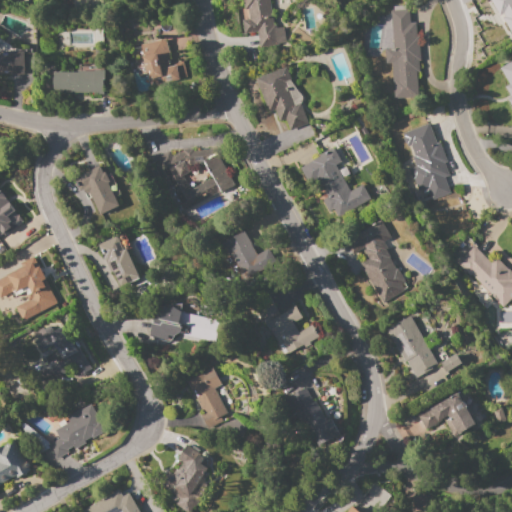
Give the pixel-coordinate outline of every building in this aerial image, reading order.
[(269,0),(274,28),(283,27),(286,43),(278,44),(278,45),(259,48),(257,32),(244,34),(242,20),(249,18),(248,9),(245,10),(243,0),(269,0)] [(511,0),(511,35),(502,17),(504,16),(503,14),(499,16),(489,0),(511,0)] [(391,10),(394,10),(393,7),(409,6),(410,22),(415,22),(416,34),(419,34),(420,61),(419,61),(419,73),(416,73),(418,97),(393,98),(391,63),(385,63),(385,49),(393,48),(391,10)] [(140,45),(166,39),(171,63),(183,60),(187,77),(149,86),(146,74),(138,75),(134,60),(139,59),(139,57),(142,56),(140,45)] [(0,52),(23,52),(23,74),(0,74),(0,52)] [(511,109),(506,99),(510,97),(504,87),(509,84),(499,68),(511,60),(511,109)] [(255,79),(287,67),(291,79),(285,81),(294,106),(300,104),(307,123),(289,130),(285,119),(279,122),(274,109),(267,112),(255,79)] [(53,72),(77,72),(77,71),(94,71),(94,70),(105,70),(105,79),(103,79),(103,94),(91,94),(91,92),(53,92),(53,72)] [(401,133),(429,123),(436,143),(439,142),(446,162),(443,163),(448,175),(443,177),(449,194),(432,200),(427,188),(418,191),(413,179),(411,180),(407,169),(415,166),(411,157),(414,156),(410,146),(406,147),(401,133)] [(299,169),(311,162),(311,161),(319,156),(319,155),(324,152),(325,153),(328,151),(327,150),(332,147),(333,149),(334,149),(342,161),(335,166),(350,191),(361,184),(370,198),(350,210),(349,207),(338,213),(335,209),(329,212),(322,200),(327,197),(317,180),(315,182),(312,177),(306,181),(299,169)] [(216,153),(233,184),(183,211),(154,158),(168,151),(171,156),(178,153),(182,152),(182,150),(193,149),(194,151),(216,149),(216,153)] [(100,166),(103,173),(105,172),(110,182),(108,182),(119,206),(98,215),(91,198),(88,199),(84,189),(79,191),(73,178),(100,166)] [(0,190),(6,198),(5,199),(8,203),(10,202),(16,211),(15,212),(17,216),(19,215),(24,222),(4,237),(3,234),(0,236),(0,190)] [(380,221),(390,239),(383,243),(386,249),(385,249),(392,262),(391,262),(396,270),(397,269),(405,283),(402,285),(406,291),(386,302),(382,295),(379,297),(360,264),(368,259),(363,250),(365,249),(364,247),(352,254),(344,240),(359,232),(360,232),(380,221)] [(221,243),(244,231),(256,254),(259,252),(267,268),(244,280),(230,254),(227,256),(221,243)] [(97,245),(117,236),(123,250),(126,249),(139,279),(119,287),(111,271),(109,272),(97,245)] [(511,297),(503,307),(498,303),(497,304),(488,294),(489,293),(470,275),(468,277),(455,264),(474,246),(491,262),(496,257),(509,270),(509,269),(511,272),(511,297)] [(40,266),(47,279),(43,281),(45,285),(47,284),(56,303),(53,304),(54,306),(35,315),(34,313),(30,315),(31,317),(23,321),(16,306),(29,300),(26,295),(31,293),(28,286),(17,292),(8,275),(33,263),(36,268),(40,266)] [(0,278),(7,275),(15,291),(0,298),(0,278)] [(258,312),(273,304),(280,315),(286,312),(285,312),(296,306),(303,318),(293,323),(298,332),(312,324),(314,328),(315,327),(318,333),(317,334),(319,337),(309,342),(311,345),(304,349),(303,346),(281,357),(275,345),(277,344),(270,330),(268,331),(258,312)] [(182,312),(216,320),(211,342),(199,339),(198,345),(182,341),(170,348),(147,342),(152,323),(153,323),(154,321),(153,320),(152,318),(155,316),(160,317),(161,310),(166,307),(171,309),(173,306),(182,312)] [(409,316),(437,363),(431,366),(432,369),(416,378),(406,361),(404,362),(386,330),(409,316)] [(49,334),(65,325),(86,363),(84,364),(87,370),(75,377),(70,369),(56,377),(50,366),(62,360),(54,345),(41,352),(35,341),(49,333),(49,334)] [(440,363),(456,354),(461,364),(446,373),(440,363)] [(186,382),(212,368),(221,385),(214,389),(227,414),(220,417),(222,421),(207,429),(198,411),(201,410),(186,382)] [(304,388),(313,402),(314,401),(326,421),(331,418),(335,426),(327,430),(332,438),(317,446),(310,435),(308,436),(294,413),(298,410),(289,397),(304,388)] [(417,416),(430,409),(458,393),(476,425),(454,438),(443,419),(425,429),(417,416)] [(47,446),(59,439),(54,431),(68,422),(65,418),(81,408),(82,410),(91,404),(107,431),(92,439),(91,437),(84,441),(85,443),(74,450),(72,447),(66,450),(68,453),(55,460),(47,446)] [(500,407),(505,421),(496,424),(491,410),(500,407)] [(0,446),(12,440),(30,470),(26,473),(26,474),(20,477),(20,476),(16,478),(15,476),(0,484),(0,446)] [(186,445),(204,458),(200,463),(208,469),(190,495),(199,502),(194,508),(193,507),(189,511),(185,511),(174,504),(178,499),(158,485),(167,472),(173,475),(181,463),(176,460),(186,445)] [(80,511),(119,490),(123,496),(129,493),(139,511),(80,511)]
